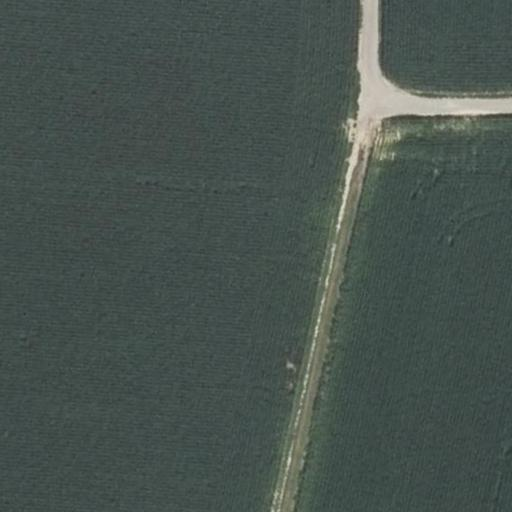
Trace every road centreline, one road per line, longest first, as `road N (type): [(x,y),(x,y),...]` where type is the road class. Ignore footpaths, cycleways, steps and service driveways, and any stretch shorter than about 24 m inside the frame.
road 1 (track): [(287,511),(372,94)]
road 2 (track): [(372,94),(407,109),(511,109)]
